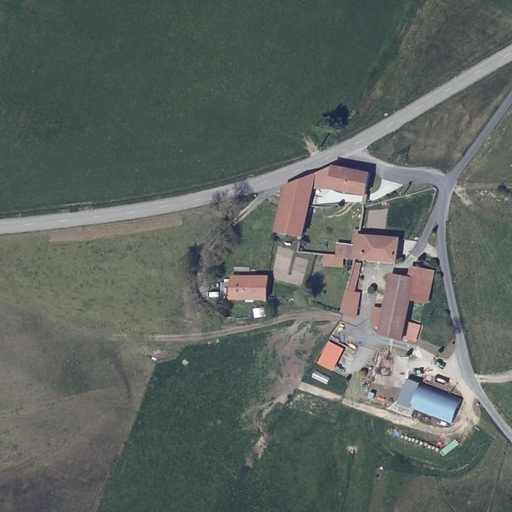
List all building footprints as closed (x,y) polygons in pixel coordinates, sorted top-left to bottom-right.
[(333,163),(314,170),(310,187),(329,185),(333,163)] [(365,192),(370,170),(333,163),(329,185),(365,192)] [(298,176),(284,181),(275,228),(301,233),(310,187),(314,170),(298,176)] [(398,236),(357,234),(353,255),(394,261),(397,250),(398,236)] [(331,253),(343,254),(344,242),(333,242),(331,253)] [(349,275),(342,311),(355,317),(357,290),(354,289),(360,262),(352,261),(349,275)] [(413,276),(410,293),(427,297),(431,269),(411,264),(408,275),(413,276)] [(394,335),(402,337),(403,335),(417,337),(420,323),(406,320),(410,293),(413,276),(408,275),(387,271),(381,307),(371,305),(369,316),(371,324),(374,324),(373,326),(378,327),(377,330),(394,335)] [(231,296),(267,296),(266,273),(231,273),(231,280),(231,296)] [(231,280),(221,280),(221,296),(231,296),(231,280)] [(342,348),(328,341),(318,362),(332,368),(342,348)]
